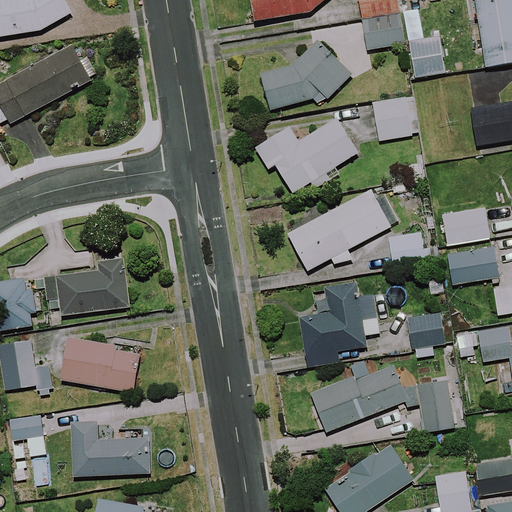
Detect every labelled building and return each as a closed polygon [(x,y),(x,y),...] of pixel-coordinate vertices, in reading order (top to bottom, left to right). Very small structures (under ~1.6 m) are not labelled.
[(0,0),(0,38),(41,35),(69,17),(61,0),(0,0)] [(246,0),(251,24),(308,15),(325,0),(246,0)] [(355,0),(359,23),(396,17),(393,0),(355,0)] [(511,0),(471,0),(483,70),(511,65),(511,0)] [(396,17),(359,23),(363,53),(401,47),(396,17)] [(444,76),(436,40),(407,46),(414,82),(444,76)] [(258,77),(267,114),(308,104),(317,96),(324,103),(348,80),(315,46),(291,69),(258,77)] [(0,127),(6,124),(8,128),(90,84),(72,49),(0,87),(0,127)] [(418,137),(411,99),(369,106),(376,144),(418,137)] [(511,104),(468,112),(474,150),(511,143),(511,104)] [(356,157),(336,122),(298,144),(289,130),(253,151),(266,173),(273,169),(290,196),(312,183),(316,190),(337,178),(333,171),(356,157)] [(389,230),(370,192),(285,237),(305,274),(330,261),(334,269),(350,260),(346,252),(389,230)] [(488,241),(483,210),(440,218),(445,249),(488,241)] [(429,264),(425,236),(413,237),(386,240),(390,269),(429,264)] [(495,280),(491,251),(445,258),(450,287),(495,280)] [(127,310),(122,262),(94,265),(95,274),(44,279),(49,319),(127,310)] [(0,336),(36,330),(28,279),(0,283),(0,336)] [(353,299),(351,286),(321,291),(324,313),(296,318),(304,369),(338,364),(336,354),(364,349),(363,338),(378,336),(371,296),(353,299)] [(511,286),(489,290),(495,321),(511,318),(511,286)] [(444,346),(439,316),(402,323),(407,352),(444,346)] [(511,357),(510,358),(505,329),(476,334),(480,366),(505,362),(506,372),(493,374),(497,402),(511,399),(511,357)] [(470,333),(453,336),(456,354),(473,351),(470,333)] [(139,353),(65,341),(58,382),(132,395),(139,353)] [(29,342),(0,345),(0,364),(0,365),(4,392),(35,388),(37,398),(51,396),(48,370),(32,372),(29,342)] [(405,373),(392,377),(389,368),(309,394),(322,434),(388,412),(390,416),(415,408),(424,437),(456,427),(440,379),(410,389),(405,373)] [(37,416),(6,422),(14,463),(45,457),(37,416)] [(96,423),(69,423),(70,478),(149,477),(149,441),(96,442),(96,423)] [(388,445),(311,496),(320,511),(332,505),(336,511),(366,511),(412,482),(409,477),(413,474),(402,456),(397,459),(388,445)] [(487,498),(511,494),(511,466),(511,460),(473,466),(478,499),(487,498)] [(478,499),(469,501),(465,473),(433,478),(438,511),(475,511),(478,511),(489,510),(487,498),(478,499)] [(168,511),(169,511),(95,500),(93,511),(168,511)]
